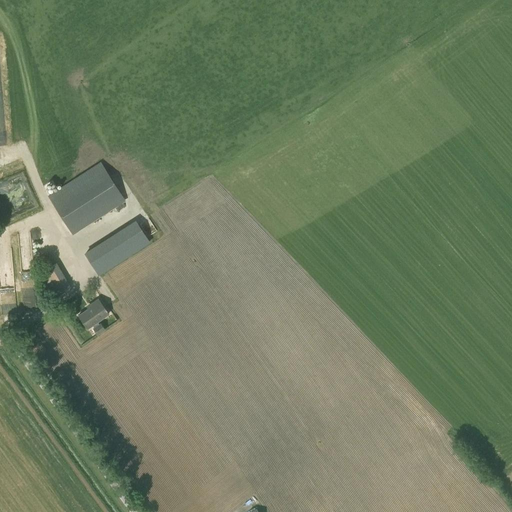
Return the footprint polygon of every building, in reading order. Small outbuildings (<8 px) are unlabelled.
[(64,221),(117,187),(101,161),(48,195),(64,221)] [(147,187),(153,198),(168,191),(162,180),(147,187)] [(126,251),(147,238),(135,220),(115,234),(126,251)] [(55,263),(49,254),(40,260),(45,269),(40,271),(54,295),(70,286),(56,262),(55,263)] [(99,325),(96,322),(108,314),(98,299),(90,305),(91,307),(78,316),(87,328),(92,325),(94,328),(93,329),(97,334),(104,329),(100,324),(99,325)]
